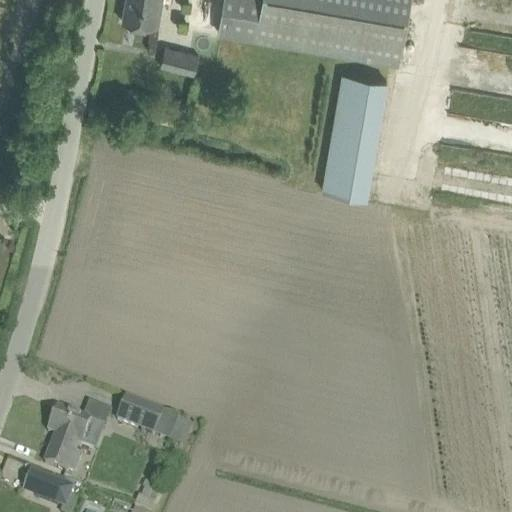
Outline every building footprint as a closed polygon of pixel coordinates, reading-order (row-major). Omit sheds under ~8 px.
[(126,0),(122,21),(142,25),(157,28),(161,0),(126,0)] [(222,0),(217,32),(399,63),(410,0),(222,0)] [(160,66),(193,74),(197,55),(164,47),(160,66)] [(340,72),(325,190),(372,196),(387,78),(340,72)] [(130,114),(179,127),(184,108),(135,95),(130,114)] [(126,398),(117,420),(154,435),(163,413),(126,398)] [(80,454),(75,452),(78,443),(82,445),(91,420),(57,407),(47,431),(56,434),(45,463),(67,472),(68,469),(73,471),(80,454)] [(178,419),(168,440),(182,447),(191,425),(178,419)] [(72,489),(43,477),(35,497),(64,509),(72,489)]
